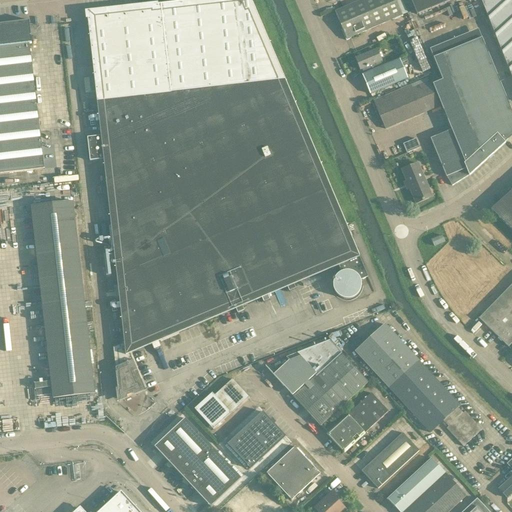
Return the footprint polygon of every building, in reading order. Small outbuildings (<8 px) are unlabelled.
[(100,133),(87,135),(90,162),(104,160),(106,186),(124,343),(113,348),(116,373),(119,399),(141,391),(145,390),(129,352),(151,343),(154,350),(161,347),(158,340),(235,308),(238,313),(244,311),(242,305),(287,286),(289,292),(295,289),(293,283),(338,264),(342,273),(341,273),(340,273),(340,274),(339,274),(339,275),(338,275),(338,276),(337,276),(337,277),(336,277),(336,278),(335,278),(335,279),(335,280),(334,280),(334,281),(334,282),(334,283),(334,284),(334,285),(334,286),(334,287),(334,288),(334,289),(334,290),(334,291),(335,291),(335,292),(336,293),(336,294),(337,294),(337,295),(338,295),(338,296),(339,296),(339,297),(340,297),(341,298),(342,298),(343,298),(343,299),(344,299),(345,299),(346,299),(347,299),(348,299),(349,299),(350,299),(351,299),(352,299),(353,298),(354,298),(355,297),(356,297),(356,296),(357,296),(357,295),(358,295),(358,294),(359,294),(359,293),(360,292),(360,291),(361,290),(361,289),(361,288),(361,287),(361,286),(361,285),(361,284),(361,283),(361,282),(361,281),(361,280),(360,280),(368,277),(250,0),(201,0),(87,13),(94,74),(95,88),(100,133)] [(365,0),(335,13),(342,30),(341,30),(346,41),(354,38),(354,37),(403,17),(395,0),(365,0)] [(409,0),(416,15),(453,0),(409,0)] [(511,0),(482,0),(481,1),(511,78),(511,0)] [(0,47),(30,44),(32,44),(31,40),(29,21),(0,24),(0,47)] [(511,112),(478,30),(430,49),(442,81),(433,84),(452,131),(430,139),(446,177),(452,186),(468,175),(469,176),(511,136),(511,112)] [(30,44),(0,47),(0,174),(0,175),(44,170),(30,44)] [(366,75),(383,67),(381,62),(376,51),(371,53),(356,59),(360,71),(364,69),(366,75)] [(366,75),(363,76),(370,94),(407,79),(399,61),(383,67),(366,75)] [(428,79),(373,102),(384,128),(439,104),(428,79)] [(415,139),(402,145),(406,154),(419,148),(415,139)] [(417,164),(401,170),(416,204),(431,197),(417,164)] [(511,190),(491,210),(511,230),(511,190)] [(73,202),(31,207),(53,399),(95,394),(73,202)] [(441,236),(431,240),(434,247),(444,242),(441,236)] [(511,283),(479,318),(509,347),(511,343),(511,283)] [(385,325),(355,352),(430,433),(444,420),(450,426),(447,429),(463,447),(482,430),(465,412),(462,415),(456,409),(459,406),(385,325)] [(289,361),(273,375),(321,427),(368,383),(329,341),(286,358),(289,361)] [(212,393),(194,410),(213,430),(248,397),(232,380),(215,396),(212,393)] [(371,393),(327,434),(344,453),(388,412),(371,393)] [(263,412),(228,445),(251,469),(285,437),(263,412)] [(185,419),(154,447),(210,507),(241,479),(185,419)] [(402,421),(356,466),(378,489),(394,475),(403,486),(432,459),(435,456),(402,421)] [(295,447),(266,474),(292,501),(320,474),(295,447)] [(403,486),(387,500),(398,511),(449,511),(466,496),(432,459),(403,486)] [(511,479),(499,490),(507,499),(511,494),(511,459),(507,464),(511,470),(511,477),(510,478),(511,479)] [(138,511),(121,493),(100,511),(84,511),(82,509),(78,511),(138,511)] [(348,511),(331,493),(314,508),(317,511),(348,511)] [(489,511),(477,499),(462,511),(489,511)] [(250,500),(236,511),(254,511),(258,509),(250,500)]
